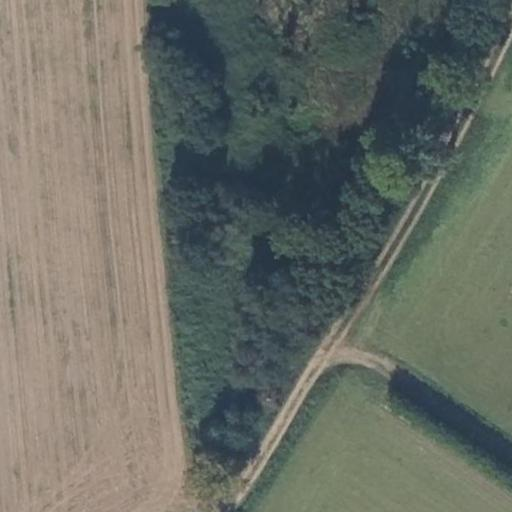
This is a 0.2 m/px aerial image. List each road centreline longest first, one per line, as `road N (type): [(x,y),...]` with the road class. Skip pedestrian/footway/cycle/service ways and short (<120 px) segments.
road 1 (track): [(511,3),(327,358),(226,511)]
road 2 (track): [(327,358),(370,363),(511,456)]
